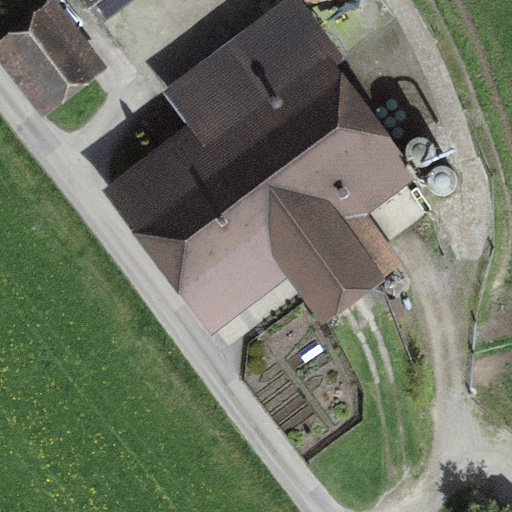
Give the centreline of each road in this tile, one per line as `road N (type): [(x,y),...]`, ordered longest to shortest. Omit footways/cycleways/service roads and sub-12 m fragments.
road 1 (unclassified): [(0,93),(319,511)]
road 2 (track): [(59,168),(215,0)]
